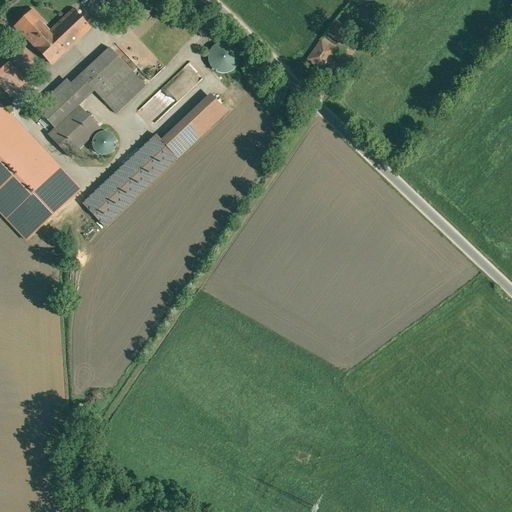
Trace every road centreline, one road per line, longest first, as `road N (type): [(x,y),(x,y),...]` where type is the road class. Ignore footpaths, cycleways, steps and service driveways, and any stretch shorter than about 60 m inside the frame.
road 1 (track): [(80,511),(86,449),(321,103)]
road 2 (unclassified): [(511,287),(213,0)]
